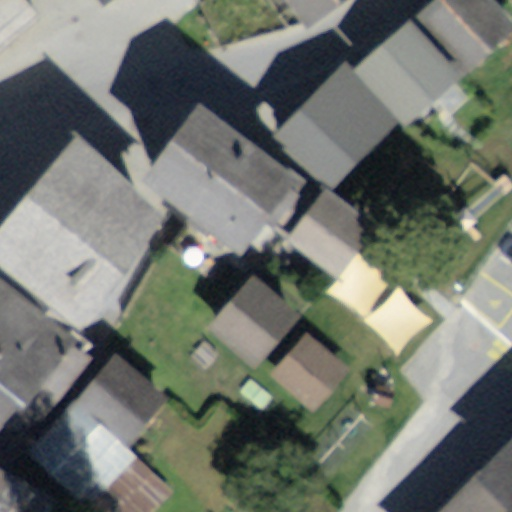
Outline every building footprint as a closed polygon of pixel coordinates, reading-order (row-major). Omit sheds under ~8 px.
[(0,0),(0,33),(37,0),(0,0)] [(341,0),(281,0),(302,29),(341,0)] [(511,8),(504,0),(429,0),(419,10),(475,70),(511,35),(511,8)] [(409,23),(360,69),(414,126),(463,80),(409,23)] [(349,69),(291,128),(344,180),(401,120),(349,69)] [(209,97),(153,173),(251,245),(271,218),(326,258),(362,210),(209,97)] [(184,213),(83,130),(0,231),(0,248),(92,324),(184,213)] [(307,309),(255,269),(210,326),(261,366),(307,309)] [(0,279),(0,421),(70,336),(0,279)] [(349,365),(314,337),(285,372),(319,401),(349,365)] [(120,353),(81,398),(131,441),(170,396),(120,353)] [(78,401),(35,448),(105,511),(159,511),(178,491),(78,401)] [(511,511),(511,441),(443,511),(511,511)] [(7,469),(0,483),(0,511),(46,511),(55,494),(7,469)]
